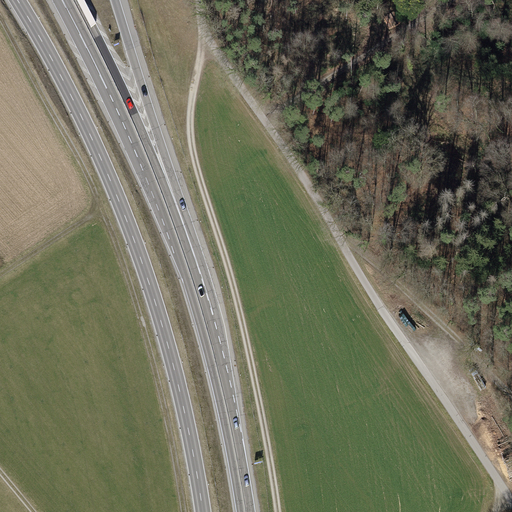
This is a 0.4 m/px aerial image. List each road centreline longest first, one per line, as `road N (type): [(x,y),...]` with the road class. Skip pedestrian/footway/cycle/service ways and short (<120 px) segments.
road 1 (primary): [(202,511),(173,365),(133,236),(80,113),(17,0)]
road 2 (trunk): [(68,0),(172,232),(220,399),(241,511)]
road 3 (track): [(0,21),(118,250),(160,389),(185,511)]
road 4 (track): [(278,511),(238,308),(192,145),(207,30)]
road 5 (trunk): [(196,275),(136,117),(79,0)]
road 6 (trunk): [(196,275),(190,227),(116,0)]
road 7 (track): [(322,210),(511,393)]
road 8 (trunk): [(251,511),(196,275)]
road 9 (track): [(261,115),(444,0)]
road 10 (track): [(102,209),(0,276)]
